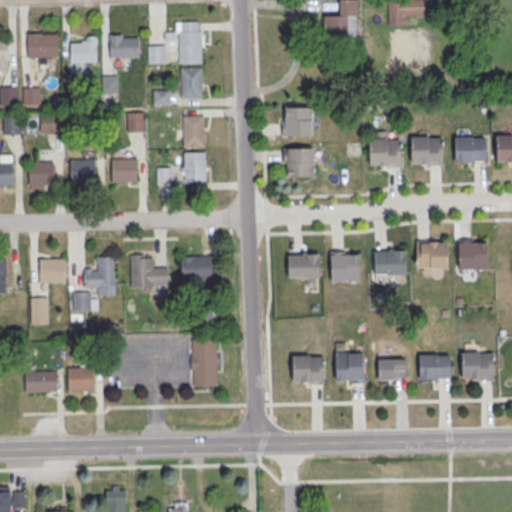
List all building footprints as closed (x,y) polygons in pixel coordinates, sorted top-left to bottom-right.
[(321,36),(357,36),(357,0),(338,0),(338,14),(321,14),(321,36)] [(387,0),(387,25),(408,25),(408,15),(426,15),(426,0),(387,0)] [(179,31),(200,31),(200,62),(179,63),(179,31)] [(27,34),(52,33),(53,57),(28,58),(27,34)] [(109,34),(123,34),(123,38),(139,37),(139,57),(109,58),(109,34)] [(0,35),(7,35),(8,59),(0,59),(0,35)] [(71,39),(96,38),(97,61),(72,63),(71,39)] [(148,46),(166,45),(166,64),(148,65),(148,46)] [(180,68),(202,67),(202,99),(181,99),(180,68)] [(101,76),(118,76),(118,93),(102,93),(101,76)] [(0,87),(17,87),(18,106),(0,106),(0,87)] [(22,87),(40,87),(41,105),(23,106),(22,87)] [(153,90),(171,90),(171,105),(153,105),(153,90)] [(311,106),(283,106),(283,135),(311,135),(311,106)] [(127,113),(144,113),(145,131),(127,132),(127,113)] [(3,116),(21,115),(21,134),(3,134),(3,116)] [(40,115),(61,115),(61,134),(40,134),(40,115)] [(183,115),(204,115),(205,147),(184,147),(183,115)] [(511,134),(496,135),(496,160),(511,159),(511,134)] [(411,136),(411,161),(428,161),(428,164),(443,164),(442,137),(429,137),(429,136),(411,136)] [(454,136),(455,161),(472,161),(472,160),(486,159),(486,137),(473,138),(473,136),(454,136)] [(369,138),(370,163),(386,163),(386,167),(401,166),(401,139),(388,139),(388,138),(369,138)] [(313,176),(313,147),(284,147),(284,176),(313,176)] [(184,151),(205,151),(206,182),(185,183),(184,151)] [(111,159),(136,158),(137,182),(112,183),(111,159)] [(70,159),(95,159),(95,182),(71,183),(70,159)] [(29,162),(53,161),(54,184),(29,185),(29,162)] [(0,162),(12,162),(13,185),(0,185),(0,162)] [(156,167),(171,167),(172,182),(157,182),(156,167)] [(486,239),(458,239),(458,269),(486,269),(486,239)] [(447,267),(447,241),(415,241),(415,267),(447,267)] [(374,250),(374,274),(406,274),(406,250),(374,250)] [(359,281),(359,251),(330,252),(330,281),(359,281)] [(288,278),(319,278),(319,253),(288,253),(288,278)] [(130,254),(145,254),(145,257),(153,257),(153,268),(167,267),(167,284),(153,284),(154,288),(131,289),(130,254)] [(181,256),(211,255),(212,279),(182,280),(181,256)] [(97,257),(115,257),(115,295),(97,295),(97,287),(84,288),(84,271),(97,271),(97,257)] [(39,259),(64,258),(65,281),(40,282),(39,259)] [(73,292),(90,292),(91,311),(73,311),(73,292)] [(31,298),(48,298),(49,316),(31,317),(31,298)] [(192,339),(216,338),(218,385),(193,386),(193,370),(191,370),(191,355),(192,355),(192,339)] [(462,351),(479,351),(479,353),(493,352),(494,381),(479,381),(479,377),(462,378),(462,351)] [(335,352),(350,352),(350,354),(364,354),(365,382),(350,382),(349,379),(336,379),(335,352)] [(419,354),(437,353),(437,355),(450,354),(451,377),(437,377),(437,379),(420,380),(419,354)] [(292,354),(310,354),(310,356),(324,356),(325,384),(309,384),(309,380),(293,381),(292,354)] [(377,358),(377,379),(406,379),(406,358),(377,358)] [(68,367),(92,367),(93,390),(68,391),(68,367)] [(25,372),(57,371),(57,391),(25,392),(25,372)] [(125,511),(125,485),(105,485),(105,511),(125,511)] [(10,511),(11,508),(24,508),(24,490),(0,490),(0,511),(10,511)] [(187,511),(187,502),(168,502),(167,511),(187,511)]
